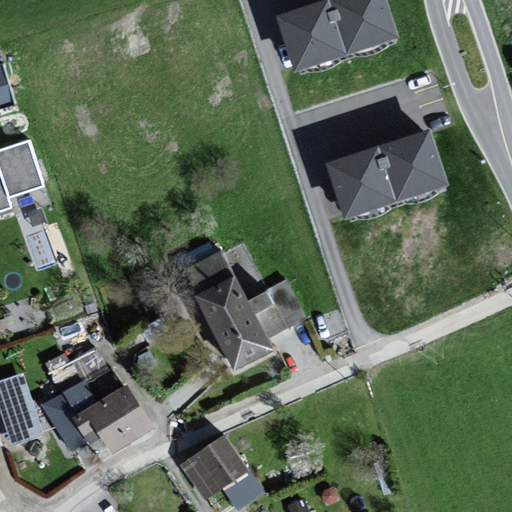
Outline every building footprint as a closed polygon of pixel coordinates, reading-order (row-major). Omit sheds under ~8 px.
[(388,0),(326,0),(280,15),(297,69),(400,37),(388,0)] [(4,64),(0,65),(0,110),(18,106),(4,64)] [(431,131),(334,163),(351,214),(448,182),(431,131)] [(0,210),(12,206),(8,195),(43,183),(29,141),(0,150),(0,151),(2,158),(0,158),(0,210)] [(302,314),(286,284),(249,305),(221,254),(188,272),(238,364),(272,345),(266,334),(302,314)] [(118,455),(163,428),(136,384),(126,390),(104,353),(81,366),(74,355),(54,367),(68,391),(47,404),(77,454),(107,436),(118,455)] [(23,374),(0,381),(0,410),(12,447),(44,436),(23,374)] [(225,437),(184,465),(206,497),(248,469),(225,437)]
